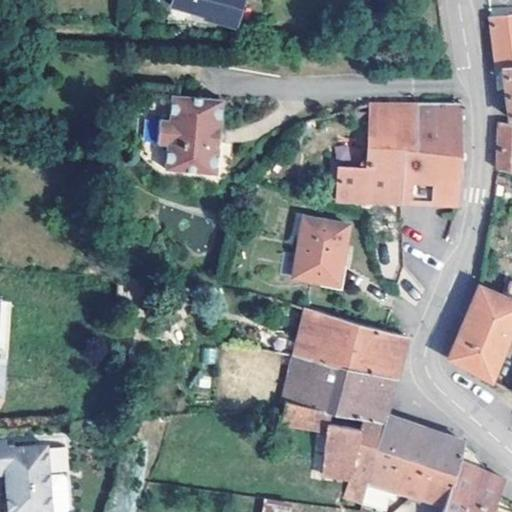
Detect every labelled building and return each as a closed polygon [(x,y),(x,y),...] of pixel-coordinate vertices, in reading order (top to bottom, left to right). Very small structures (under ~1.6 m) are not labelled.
[(235,22),(241,0),(175,0),(174,5),(235,22)] [(504,16),(491,17),(493,28),(497,70),(505,69),(511,68),(511,14),(511,15),(504,16)] [(226,171),(228,97),(177,95),(176,120),(166,119),(165,143),(175,143),(174,168),(226,171)] [(406,125),(401,202),(460,204),(461,181),(462,160),(467,160),(467,152),(462,152),(463,120),(467,119),(467,116),(463,116),(464,100),(461,100),(460,104),(418,104),(417,119),(409,118),(409,126),(406,125)] [(353,200),(401,202),(406,125),(409,126),(409,118),(417,119),(418,104),(380,102),(373,103),(369,161),(366,160),(363,164),(363,167),(341,166),(340,200),(353,200)] [(511,123),(499,122),(500,152),(499,169),(511,172),(511,123)] [(505,187),(507,178),(498,175),(496,184),(505,187)] [(339,285),(349,225),(306,218),(295,276),(339,285)] [(179,299),(180,282),(160,281),(159,299),(179,299)] [(449,358),(491,382),(511,328),(511,300),(505,297),(480,286),(449,358)] [(287,318),(292,304),(269,296),(264,312),(287,318)] [(403,350),(407,335),(333,315),(333,317),(306,309),(295,355),(295,358),(397,379),(400,364),(403,350)] [(333,412),(363,420),(386,426),(389,417),(387,417),(392,397),(396,384),(397,379),(295,358),(287,395),(285,401),(333,412)] [(275,394),(274,403),(285,405),(285,401),(287,395),(275,394)] [(285,405),(283,411),(281,423),(328,429),(323,473),(349,477),(344,495),(361,500),(370,479),(386,426),(363,420),(360,431),(330,422),(333,412),(285,401),(285,405)] [(278,411),(283,411),(285,405),(274,403),(272,413),(278,413),(278,411)] [(370,479),(391,486),(410,424),(397,420),(389,417),(386,426),(370,479)] [(410,424),(391,486),(416,495),(433,432),(414,425),(410,424)] [(445,504),(458,460),(463,444),(464,445),(465,443),(446,436),(433,432),(416,495),(445,504)] [(49,446),(8,448),(7,441),(0,441),(0,474),(8,474),(9,511),(67,511),(71,509),(69,479),(64,475),(51,476),(49,446)] [(458,460),(445,504),(442,511),(491,511),(498,495),(499,491),(500,492),(505,479),(491,473),(458,460)] [(511,511),(511,503),(498,495),(491,511),(511,511)] [(261,511),(290,511),(292,504),(264,499),(261,511)]
